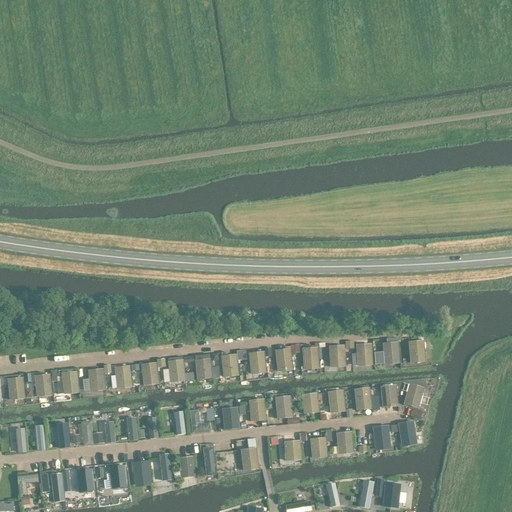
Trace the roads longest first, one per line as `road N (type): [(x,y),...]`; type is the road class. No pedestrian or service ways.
road 1 (track): [(511,110),(101,167),(59,165),(0,141)]
road 2 (primary): [(511,256),(225,265),(0,241)]
